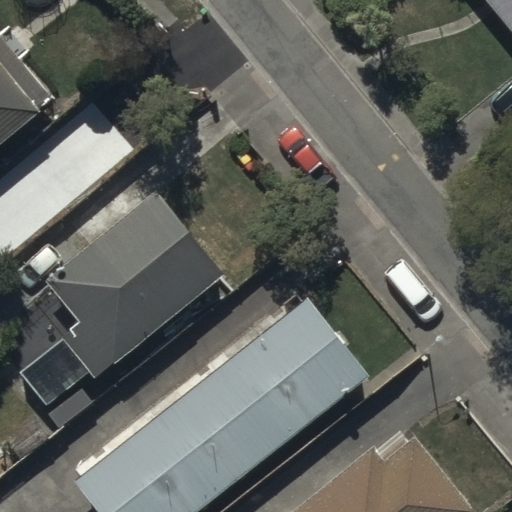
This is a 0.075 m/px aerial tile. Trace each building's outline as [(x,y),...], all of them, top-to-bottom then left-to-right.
[(511,0),(475,0),(511,44),(511,0)] [(0,165),(45,129),(39,122),(55,109),(0,42),(0,165)] [(161,210),(51,297),(81,335),(22,382),(49,416),(93,381),(101,392),(227,293),(161,210)] [(91,511),(221,511),(372,390),(309,312),(80,498),(91,511)] [(377,460),(313,511),(466,511),(417,452),(389,475),(377,460)]
